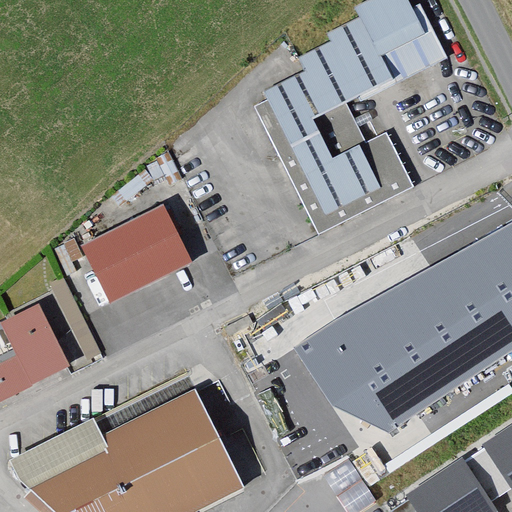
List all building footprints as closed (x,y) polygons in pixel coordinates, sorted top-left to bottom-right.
[(446,60),(416,0),(372,0),(355,8),(360,18),(326,35),(330,45),(299,60),(306,75),(265,94),(269,101),(255,108),(317,236),(415,189),(388,134),(366,144),(348,107),(446,60)] [(110,306),(192,265),(163,208),(81,249),(110,306)] [(511,223),(295,348),(333,408),(392,435),(511,354),(511,223)] [(68,278),(41,291),(79,365),(105,352),(68,278)] [(42,309),(1,328),(30,389),(70,370),(42,309)] [(0,406),(17,397),(0,365),(0,406)] [(201,511),(243,491),(188,374),(9,464),(18,482),(50,511),(201,511)] [(511,422),(483,440),(486,446),(511,484),(511,422)] [(511,484),(486,446),(463,462),(491,503),(511,488),(511,484)] [(347,509),(372,498),(356,462),(331,474),(347,509)] [(463,462),(389,511),(388,511),(498,511),(491,503),(463,462)]
